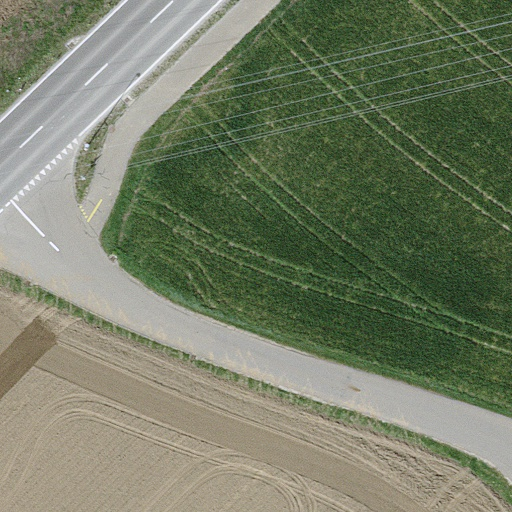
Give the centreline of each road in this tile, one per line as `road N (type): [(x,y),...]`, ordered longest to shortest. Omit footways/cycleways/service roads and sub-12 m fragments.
road 1 (residential): [(0,195),(67,263),(181,333),(511,445)]
road 2 (primary): [(0,170),(177,0)]
